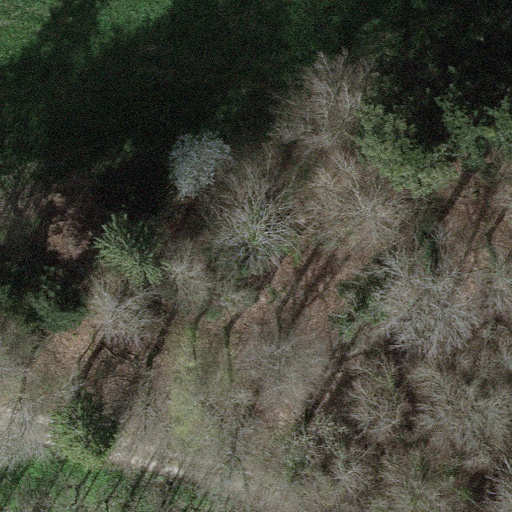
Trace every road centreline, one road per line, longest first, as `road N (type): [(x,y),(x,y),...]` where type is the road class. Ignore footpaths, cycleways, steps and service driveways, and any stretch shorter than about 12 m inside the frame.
road 1 (track): [(511,293),(57,433)]
road 2 (track): [(0,420),(374,511)]
